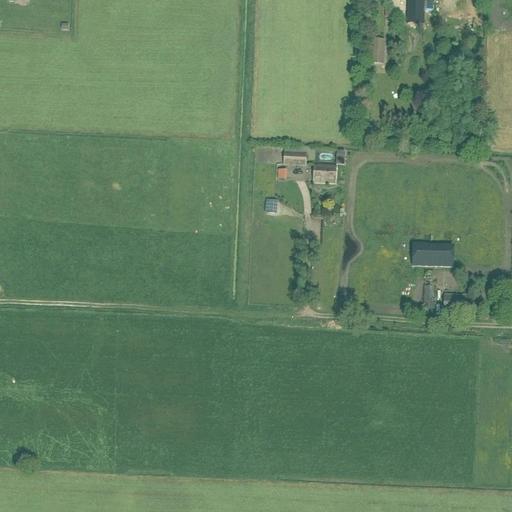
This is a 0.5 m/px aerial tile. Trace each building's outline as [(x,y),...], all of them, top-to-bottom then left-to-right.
[(424,12),(433,13),(433,0),(411,0),(411,13),(424,14),(424,12)] [(392,19),(392,13),(393,3),(385,3),(384,12),(384,19),(392,19)] [(284,153),(284,166),(306,167),(306,154),(284,153)] [(314,166),(313,183),(335,184),(336,167),(314,166)] [(278,203),(277,203),(270,202),(268,214),(276,215),(278,203)] [(453,250),(425,249),(425,246),(413,245),(412,267),(452,268),(453,250)] [(424,287),(423,309),(434,309),(435,288),(424,287)] [(461,315),(469,316),(470,297),(444,296),(444,312),(461,313),(461,315)]
